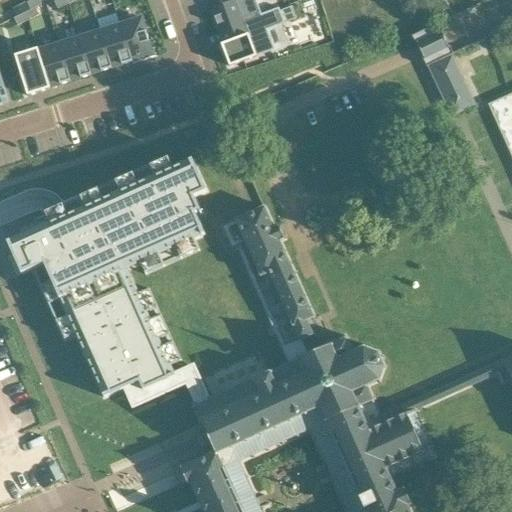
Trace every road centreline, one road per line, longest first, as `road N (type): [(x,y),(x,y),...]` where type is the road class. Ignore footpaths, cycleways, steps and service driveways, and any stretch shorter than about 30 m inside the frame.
road 1 (residential): [(0,133),(174,79),(188,64),(170,0)]
road 2 (residential): [(414,53),(449,128),(461,123),(511,235)]
